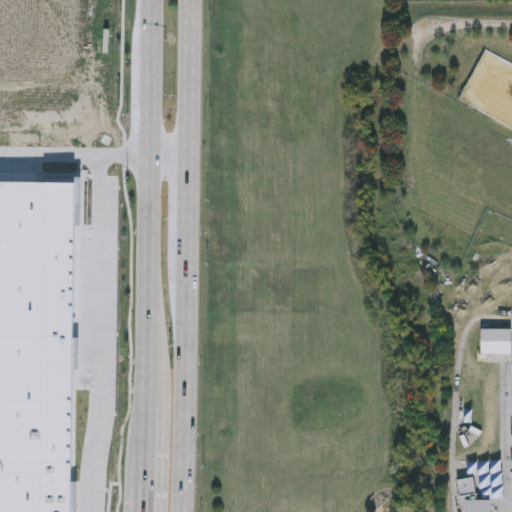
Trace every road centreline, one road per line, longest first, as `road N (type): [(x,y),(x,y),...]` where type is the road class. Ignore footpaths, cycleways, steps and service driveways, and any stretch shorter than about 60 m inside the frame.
road 1 (primary): [(182,511),(191,0)]
road 2 (primary): [(153,0),(148,408)]
